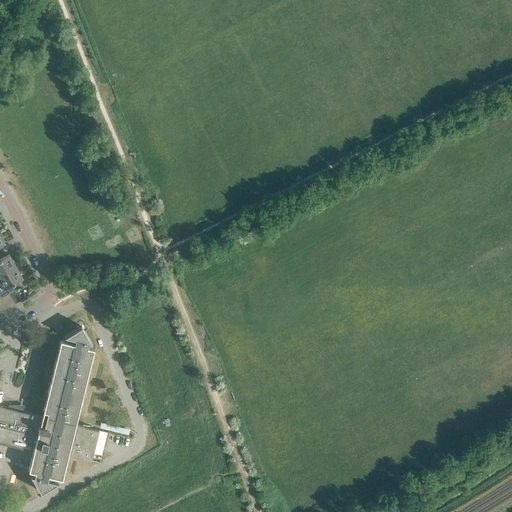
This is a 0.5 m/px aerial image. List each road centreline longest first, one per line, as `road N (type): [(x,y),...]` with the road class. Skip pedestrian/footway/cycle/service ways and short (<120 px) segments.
road 1 (unclassified): [(259,511),(61,0)]
road 2 (residential): [(24,511),(139,438),(92,305),(50,304)]
road 3 (residential): [(5,326),(17,346),(6,391),(26,396),(50,304)]
road 4 (residential): [(50,304),(54,286),(0,183)]
